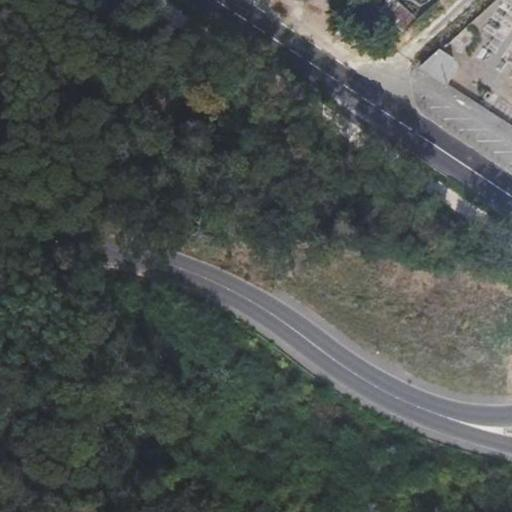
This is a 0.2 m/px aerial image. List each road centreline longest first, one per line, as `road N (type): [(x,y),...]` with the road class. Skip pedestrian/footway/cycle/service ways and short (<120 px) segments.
road 1 (tertiary): [(0,230),(143,255),(191,273),(243,297),(367,385),(436,416)]
road 2 (tertiary): [(210,0),(511,194)]
